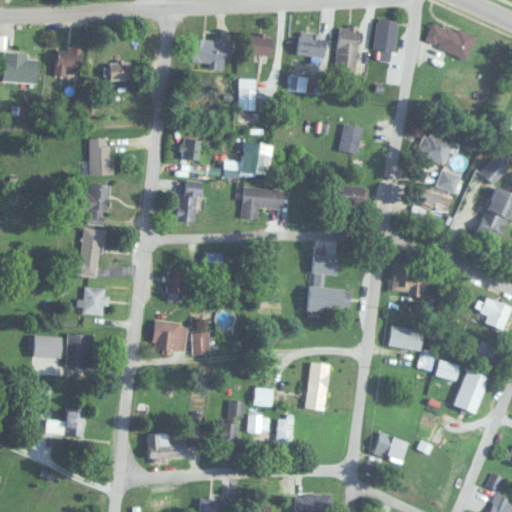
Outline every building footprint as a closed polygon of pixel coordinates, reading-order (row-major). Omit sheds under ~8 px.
[(398,20),(377,15),(371,44),(392,49),(398,20)] [(468,56),(476,34),(432,19),(424,40),(468,56)] [(355,72),(357,23),(336,23),(334,71),(355,72)] [(295,54),(326,56),(326,43),(317,43),(317,30),(297,29),(295,54)] [(250,52),(273,52),(273,33),(250,33),(250,52)] [(226,65),(228,39),(190,36),(188,62),(226,65)] [(66,67),(78,69),(81,47),(55,44),(51,73),(65,74),(66,67)] [(36,81),(36,51),(1,51),(1,81),(36,81)] [(109,78),(135,76),(134,58),(108,59),(109,78)] [(293,69),(324,75),(320,92),(290,86),(293,69)] [(253,80),(237,80),(237,109),(253,109),(253,80)] [(360,124),(341,121),(337,148),(357,151),(360,124)] [(418,150),(445,160),(452,141),(425,131),(418,150)] [(110,135),(86,136),(88,173),(112,171),(110,135)] [(199,136),(179,136),(179,157),(199,157),(199,136)] [(267,172),(269,151),(242,148),(240,169),(267,172)] [(480,169),(494,181),(508,163),(495,152),(480,169)] [(349,169),(360,170),(361,159),(350,158),(349,169)] [(452,190),(459,174),(442,166),(435,182),(452,190)] [(196,218),(199,179),(180,177),(177,217),(196,218)] [(84,220),(105,222),(108,182),(88,180),(84,220)] [(511,220),(511,188),(497,182),(481,221),(507,232),(511,220)] [(257,216),(258,205),(281,206),(282,187),(241,185),(239,216),(257,216)] [(102,227),(81,225),(76,272),(97,274),(102,227)] [(424,294),(426,275),(415,274),(417,263),(392,261),(389,290),(424,294)] [(165,290),(185,290),(185,267),(165,267),(165,290)] [(106,285),(81,284),(80,312),(105,313),(106,285)] [(311,306),(348,307),(349,285),(312,284),(311,306)] [(479,309),(487,313),(484,320),(502,327),(511,303),(486,293),(479,309)] [(187,349),(187,352),(208,352),(208,329),(187,329),(187,319),(153,318),(152,348),(187,349)] [(424,327),(389,322),(386,343),(421,348),(424,327)] [(94,331),(68,331),(68,358),(94,358),(94,331)] [(494,353),(497,342),(481,338),(478,349),(494,353)] [(304,405),(324,407),(329,361),(309,359),(304,405)] [(476,410),(489,374),(467,365),(453,402),(476,410)] [(381,388),(412,419),(419,412),(388,381),(381,388)] [(270,403),(271,386),(253,385),(252,402),(270,403)] [(237,429),(242,398),(228,397),(224,427),(237,429)] [(45,416),(44,432),(82,433),(83,407),(64,406),(64,417),(45,416)] [(274,412),(274,443),(292,443),(292,412),(274,412)] [(267,431),(267,413),(245,413),(245,431),(267,431)] [(401,461),(408,438),(378,428),(371,450),(401,461)] [(146,430),(146,457),(172,457),(172,430),(146,430)] [(510,511),(511,508),(511,497),(496,491),(487,511),(510,511)] [(294,510),(332,510),(332,493),(294,493),(294,510)] [(198,511),(225,511),(225,495),(198,495),(198,511)] [(251,505),(252,511),(270,511),(267,501),(251,505)]
